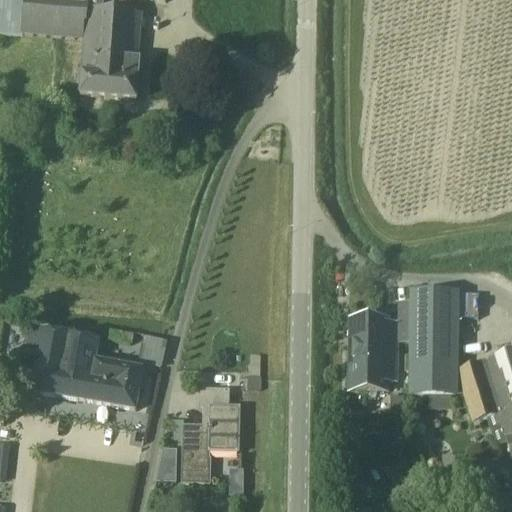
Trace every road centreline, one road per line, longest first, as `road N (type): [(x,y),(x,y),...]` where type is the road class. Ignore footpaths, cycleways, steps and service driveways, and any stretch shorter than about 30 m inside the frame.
road 1 (unclassified): [(142,511),(206,229),(233,158),(265,111),(284,93),(303,91)]
road 2 (unclassified): [(300,511),(302,211)]
road 3 (unclassified): [(511,309),(461,283),(375,276),(302,211)]
road 4 (unclassified): [(302,211),(303,91)]
